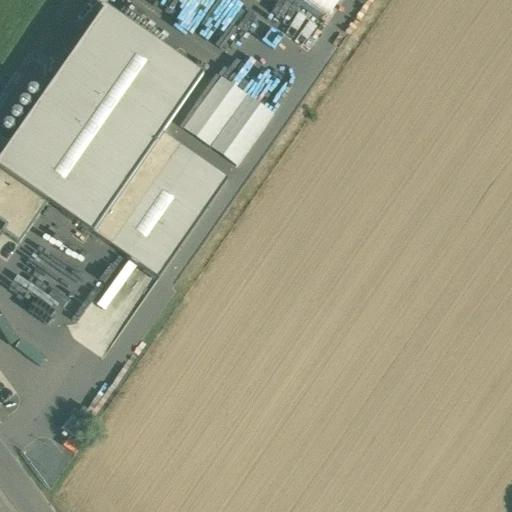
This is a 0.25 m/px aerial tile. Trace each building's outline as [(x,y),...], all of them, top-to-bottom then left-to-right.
[(135,0),(151,10),(157,0),(135,0)] [(161,0),(153,12),(167,21),(181,0),(197,0),(198,0),(197,0),(161,0)] [(292,0),(321,22),(337,0),(292,0)] [(98,12),(0,153),(0,177),(42,206),(84,235),(153,135),(193,77),(98,12)] [(153,135),(84,235),(154,283),(223,184),(153,135)] [(42,206),(0,177),(0,231),(17,244),(42,206)]
